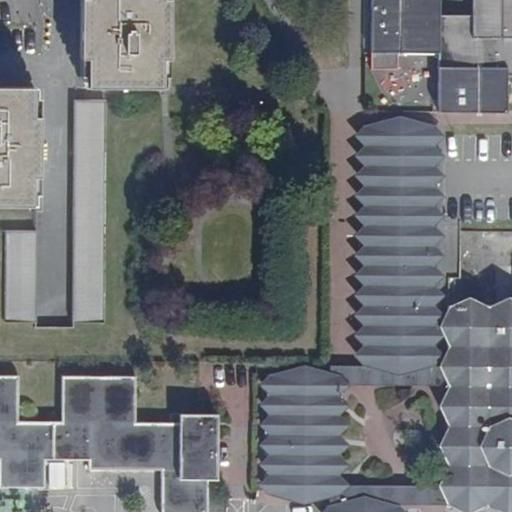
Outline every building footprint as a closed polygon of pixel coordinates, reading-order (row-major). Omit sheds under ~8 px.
[(78,0),(78,58),(85,58),(85,87),(160,89),(160,59),(167,59),(167,0),(78,0)] [(375,0),(375,47),(375,64),(397,64),(396,52),(396,47),(438,48),(438,53),(436,111),(505,113),(506,77),(511,76),(511,0),(470,0),(471,17),(438,16),(437,0),(375,0)] [(0,205),(29,206),(30,176),(36,176),(37,118),(30,118),(31,88),(0,88),(0,205)] [(101,323),(103,101),(72,100),(70,323),(101,323)] [(375,125),(434,126),(399,118),(362,126),(375,125)] [(375,125),(362,126),(360,358),(373,358),(375,125)] [(432,366),(434,126),(375,125),(373,358),(380,365),(432,366)] [(35,231),(5,231),(3,322),(34,323),(35,231)] [(511,505),(511,305),(447,305),(446,366),(446,376),(446,383),(446,487),(446,505),(466,505),(511,505)] [(446,366),(432,366),(380,365),(360,365),(327,365),(327,422),(326,506),(374,506),(386,506),(399,506),(446,505),(446,487),(339,487),(338,382),(446,383),(446,376),(446,366)] [(205,511),(205,479),(204,443),(216,443),(216,414),(179,414),(179,424),(135,424),(135,377),(62,377),(62,422),(17,422),(17,376),(0,375),(0,487),(42,487),(42,459),(88,459),(88,470),(161,470),(160,511),(205,511)] [(266,375),(266,423),(326,423),(326,376),(266,375)] [(325,496),(326,423),(266,423),(265,495),(325,496)] [(204,443),(205,479),(217,479),(216,443),(204,443)]
